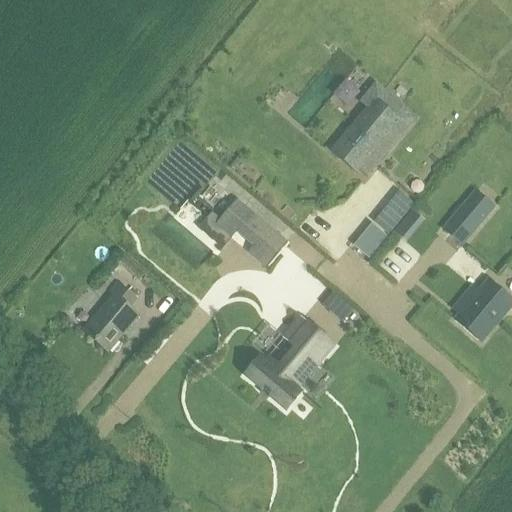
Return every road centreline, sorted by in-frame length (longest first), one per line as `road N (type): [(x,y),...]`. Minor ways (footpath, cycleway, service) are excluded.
road 1 (unknown): [(366,511),(462,386),(432,339),(300,236)]
road 2 (unclassified): [(158,511),(0,378)]
